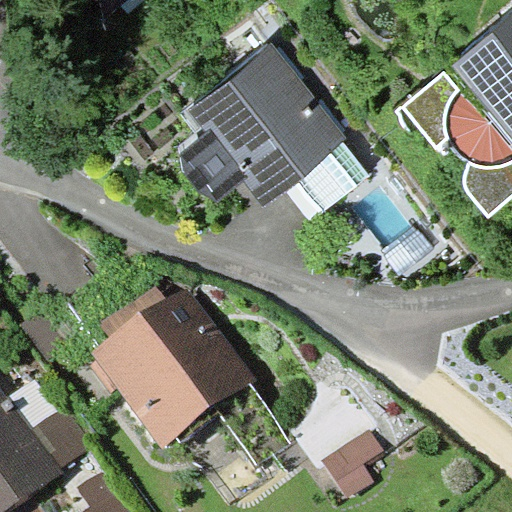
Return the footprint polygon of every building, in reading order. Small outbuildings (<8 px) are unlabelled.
[(93,0),(108,18),(129,0),(93,0)] [(511,15),(453,64),(511,136),(511,15)] [(272,43),(190,109),(207,131),(177,155),(215,203),(244,180),(264,205),(295,181),(343,142),(349,138),(272,43)] [(370,174),(343,142),(295,181),(322,213),(370,174)] [(257,380),(189,285),(168,300),(157,285),(102,325),(111,338),(91,352),(161,449),(257,380)] [(37,377),(9,397),(32,430),(59,410),(37,377)] [(0,385),(0,511),(2,511),(62,470),(95,446),(66,406),(59,410),(32,430),(9,397),(0,385)] [(385,451),(370,428),(322,459),(347,497),(374,479),(364,464),(385,451)] [(138,511),(140,511),(109,466),(77,487),(91,506),(82,511),(138,511)]
